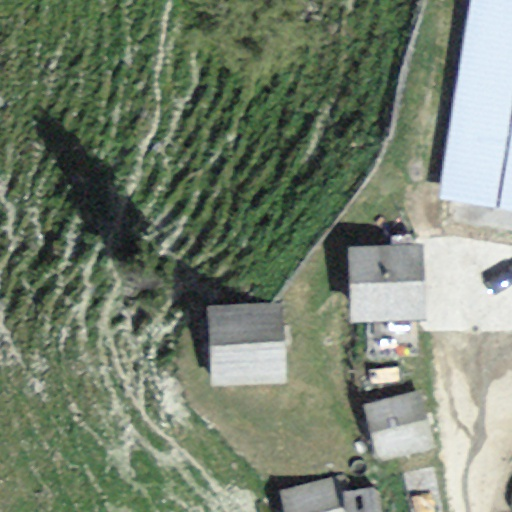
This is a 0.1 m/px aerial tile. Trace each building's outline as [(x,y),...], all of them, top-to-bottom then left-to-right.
[(511,0),(464,0),(429,195),(511,208),(511,0)] [(421,245),(349,247),(351,315),(423,313),(421,245)] [(281,308),(207,309),(208,378),(282,377),(281,308)] [(419,396),(363,408),(374,457),(430,444),(419,396)] [(354,511),(345,474),(279,491),(284,511),(354,511)] [(428,487),(393,490),(394,511),(427,511),(430,511),(428,487)]
